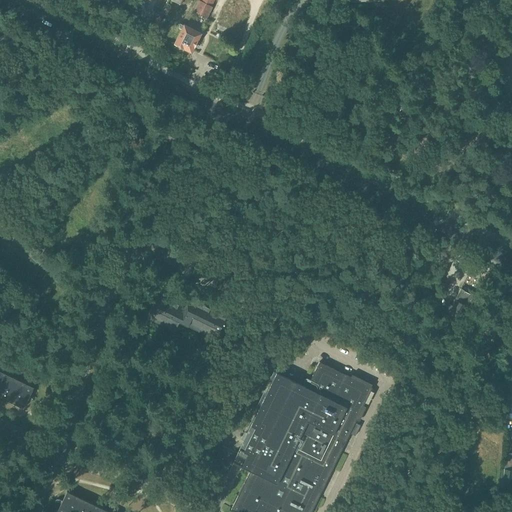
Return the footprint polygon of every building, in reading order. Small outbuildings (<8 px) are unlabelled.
[(199,0),(194,11),(207,17),(214,0),(199,0)] [(182,30),(176,43),(191,51),(198,38),(200,34),(189,29),(190,27),(186,24),(185,27),(180,24),(178,28),(182,30)] [(130,110),(127,115),(135,119),(138,114),(130,110)] [(168,130),(164,137),(180,145),(184,138),(168,130)] [(473,295),(461,289),(452,305),(449,304),(446,310),(450,312),(444,324),(456,330),(464,312),(467,314),(470,308),(468,307),(469,303),(472,304),(474,300),(471,298),(473,295)] [(158,294),(147,317),(174,331),(179,321),(218,340),(224,328),(230,331),(235,320),(189,298),(186,306),(181,303),(180,305),(158,294)] [(276,373),(241,445),(233,462),(250,471),(231,509),(236,511),(263,511),(265,510),(269,511),(311,511),(350,433),(355,436),(360,425),(355,422),(372,387),(319,361),(307,387),(276,373)] [(0,396),(24,408),(34,387),(0,370),(0,396)] [(384,408),(380,416),(385,419),(389,411),(384,408)] [(509,490),(510,481),(502,480),(501,489),(509,490)] [(109,511),(67,491),(56,511),(109,511)]
